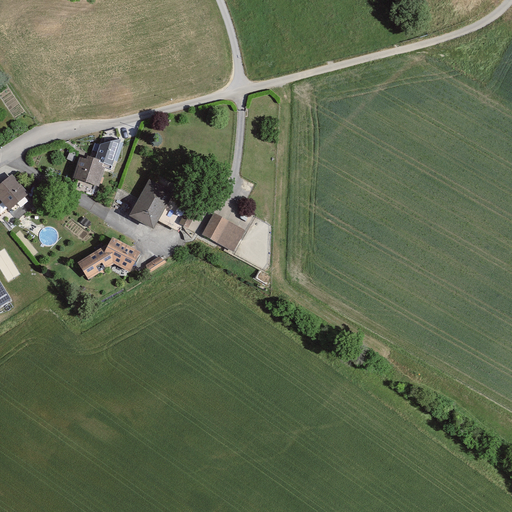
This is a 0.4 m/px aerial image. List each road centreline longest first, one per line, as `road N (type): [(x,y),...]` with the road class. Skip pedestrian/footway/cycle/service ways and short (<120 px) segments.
road 1 (unclassified): [(511,0),(480,26),(437,42),(242,92)]
road 2 (unclassified): [(242,92),(60,131),(0,158)]
